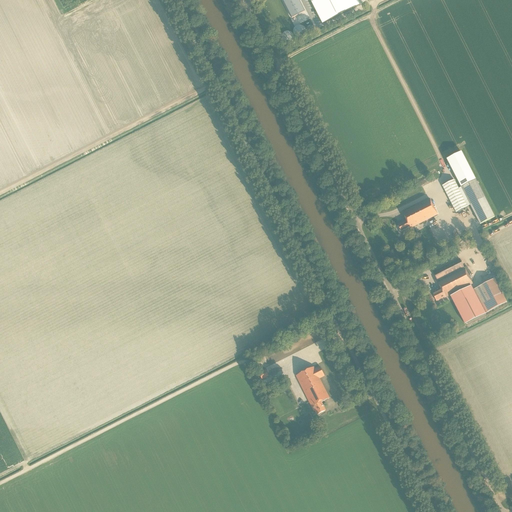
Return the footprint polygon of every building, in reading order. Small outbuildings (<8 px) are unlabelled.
[(282,0),(292,18),(305,11),(299,0),(282,0)] [(312,0),(313,2),(312,2),(312,3),(313,2),(324,24),(360,5),(358,1),(359,0),(312,0)] [(301,26),(300,25),(299,26),(298,26),(297,27),(296,27),(295,28),(294,29),(294,30),(294,31),(294,32),(294,33),(294,34),(295,34),(295,35),(296,36),(297,37),(298,37),(299,37),(300,37),(301,37),(302,37),(303,37),(304,36),(305,35),(306,34),(306,33),(306,31),(306,30),(306,29),(305,28),(304,27),(303,26),(302,26),(301,26)] [(289,32),(288,32),(287,32),(286,32),(285,32),(284,33),(283,34),(283,35),(282,36),(282,37),(282,38),(282,39),(282,40),(283,41),(284,42),(284,43),(285,43),(286,43),(287,44),(288,44),(289,44),(289,43),(290,43),(291,43),(292,42),(293,41),(293,40),(294,39),(294,38),(294,37),(293,36),(293,35),(293,34),(292,33),(291,32),(290,32),(289,32)] [(462,153),(447,161),(461,188),(476,180),(462,153)] [(461,188),(459,189),(454,180),(443,186),(456,213),(470,206),(480,224),(495,217),(485,198),(476,180),(461,188)] [(423,186),(397,199),(400,206),(427,193),(423,186)] [(410,228),(438,214),(430,199),(403,212),(407,220),(398,225),(401,232),(410,228)] [(444,298),(473,284),(460,259),(433,272),(442,290),(433,294),(436,301),(444,297),(444,298)] [(473,290),(481,305),(485,313),(485,314),(506,303),(494,279),(473,290)] [(471,286),(451,297),(465,324),(485,313),(481,305),(473,290),(471,286)] [(320,378),(325,376),(320,367),(315,369),(314,367),(296,376),(314,411),(315,411),(317,415),(326,411),(321,402),(330,398),(320,378)] [(259,373),(262,380),(269,376),(266,370),(259,373)]
